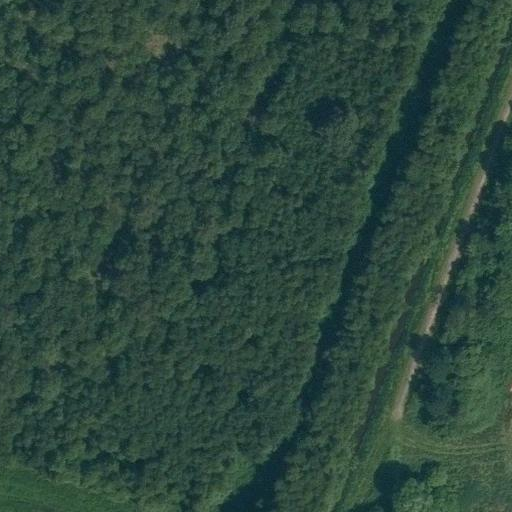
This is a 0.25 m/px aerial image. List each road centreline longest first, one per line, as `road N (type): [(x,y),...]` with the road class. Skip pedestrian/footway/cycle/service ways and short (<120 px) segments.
road 1 (track): [(511,108),(395,419)]
road 2 (track): [(511,384),(472,443),(438,443),(395,419),(353,511)]
